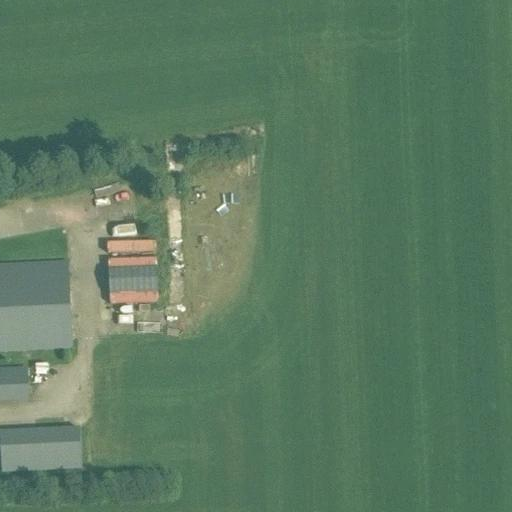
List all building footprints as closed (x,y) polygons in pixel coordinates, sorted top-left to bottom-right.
[(124,182),(93,189),(96,202),(127,196),(124,182)] [(0,352),(72,349),(68,262),(0,265),(0,352)] [(140,334),(139,320),(116,321),(116,335),(140,334)] [(0,403),(29,402),(28,369),(0,369),(0,403)] [(0,450),(1,474),(81,470),(79,429),(0,432),(0,450)]
